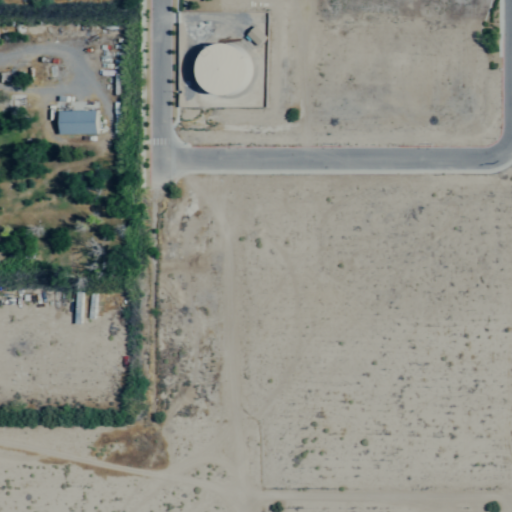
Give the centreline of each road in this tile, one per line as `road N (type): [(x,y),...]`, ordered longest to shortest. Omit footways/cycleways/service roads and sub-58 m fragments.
road 1 (residential): [(511,139),(487,159),(163,156)]
road 2 (residential): [(161,0),(163,187)]
